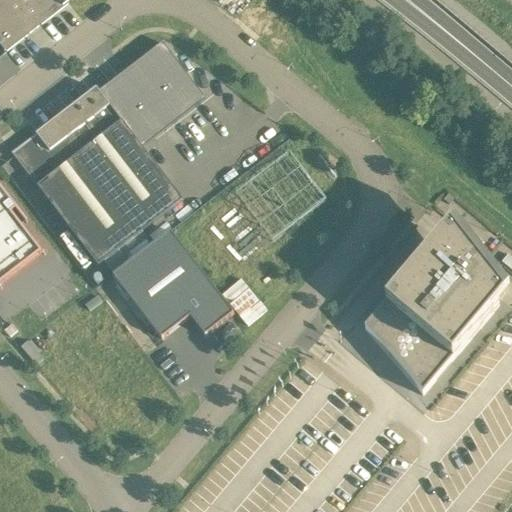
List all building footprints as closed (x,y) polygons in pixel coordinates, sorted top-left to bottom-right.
[(0,0),(0,47),(6,54),(70,5),(65,0),(0,0)] [(97,91),(54,124),(12,156),(98,268),(183,203),(97,91)] [(272,172),(183,250),(234,316),(321,229),(272,172)] [(0,188),(0,286),(42,254),(22,228),(27,224),(0,188)] [(423,398),(499,307),(509,295),(454,225),(447,234),(365,331),(389,351),(405,369),(423,398)] [(162,341),(190,319),(205,338),(234,316),(183,250),(170,233),(112,277),(162,341)]
